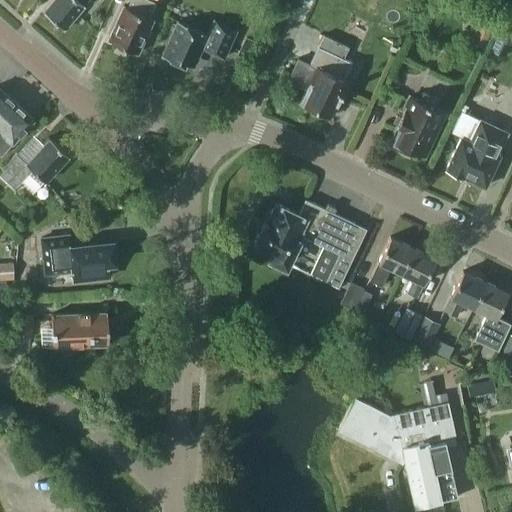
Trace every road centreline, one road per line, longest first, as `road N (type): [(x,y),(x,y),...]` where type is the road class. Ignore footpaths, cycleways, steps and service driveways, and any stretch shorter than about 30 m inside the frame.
road 1 (residential): [(511,250),(272,136),(223,123)]
road 2 (residential): [(175,482),(182,242)]
road 3 (residential): [(175,482),(0,371)]
road 4 (residential): [(182,242),(127,150),(81,100)]
road 5 (residential): [(223,123),(131,116),(81,100)]
road 6 (unknown): [(304,5),(223,123)]
road 7 (residential): [(182,242),(188,193),(223,123)]
